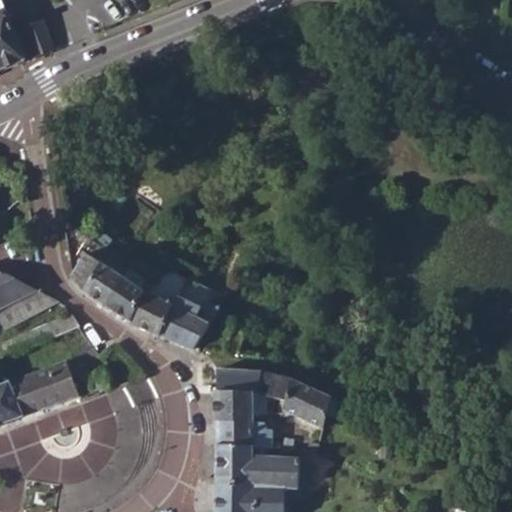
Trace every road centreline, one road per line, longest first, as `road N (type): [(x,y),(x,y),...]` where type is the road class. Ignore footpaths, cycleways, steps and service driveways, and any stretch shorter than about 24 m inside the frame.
road 1 (residential): [(137,511),(158,493),(174,453),(178,420),(169,384),(149,358),(55,286),(21,96)]
road 2 (secondary): [(245,0),(21,96)]
road 3 (residential): [(397,0),(456,55),(511,88)]
